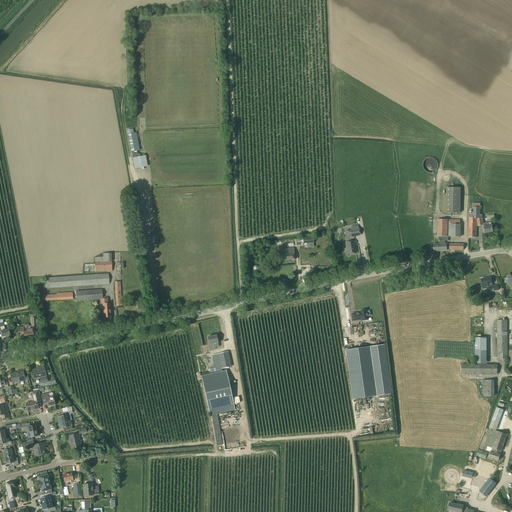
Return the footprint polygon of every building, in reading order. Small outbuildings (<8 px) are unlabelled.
[(128,134),(133,158),(132,158),(134,169),(148,166),(146,155),(140,156),(140,154),(138,154),(134,133),(133,129),(128,130),(128,134)] [(431,158),(430,158),(429,158),(428,158),(427,158),(427,159),(426,159),(425,160),(424,161),(424,162),(423,162),(423,163),(423,164),(423,165),(423,166),(423,167),(423,168),(424,169),(424,170),(425,170),(425,171),(426,171),(427,172),(428,173),(429,173),(430,173),(431,173),(432,173),(433,173),(434,172),(435,171),(436,171),(436,170),(437,170),(437,169),(438,168),(438,167),(438,166),(438,165),(438,164),(438,163),(438,162),(437,162),(437,161),(436,160),(435,159),(434,159),(434,158),(433,158),(432,158),(431,158)] [(448,187),(448,213),(462,213),(462,187),(448,187)] [(480,215),(480,210),(481,210),(481,206),(480,206),(480,204),(472,203),(472,214),(469,214),(468,237),(476,238),(477,226),(484,225),(485,233),(493,232),(492,226),(491,222),(483,224),(482,215),(480,215)] [(448,220),(437,220),(437,237),(439,237),(439,241),(440,241),(440,244),(434,245),(434,251),(447,251),(447,244),(445,244),(445,241),(448,241),(448,220)] [(460,220),(448,220),(448,237),(461,237),(461,224),(460,224),(460,220)] [(356,245),(355,241),(346,242),(348,254),(356,253),(355,246),(356,245)] [(295,259),(294,249),(279,250),(280,261),(295,259)] [(112,271),(111,253),(103,253),(103,257),(95,258),(95,272),(112,271)] [(109,284),(109,274),(49,278),(49,288),(109,284)] [(492,283),(491,277),(481,279),(483,289),(487,288),(488,292),(499,290),(498,285),(493,286),(492,283)] [(76,291),(77,301),(101,300),(103,299),(102,289),(76,291)] [(73,299),(73,293),(57,293),(57,294),(41,295),(41,301),(73,299)] [(103,299),(101,300),(101,304),(103,304),(104,318),(111,317),(110,303),(108,303),(108,299),(103,299)] [(170,305),(168,299),(159,301),(161,307),(170,305)] [(358,313),(351,314),(352,321),(361,320),(361,321),(368,320),(367,316),(370,316),(369,311),(366,311),(366,310),(360,311),(360,313),(358,313)] [(5,330),(3,319),(0,319),(0,332),(1,332),(2,337),(10,336),(9,329),(5,330)] [(507,320),(497,320),(498,359),(507,359),(507,320)] [(20,335),(24,334),(24,337),(34,336),(33,328),(24,329),(24,327),(19,327),(20,335)] [(218,343),(216,335),(208,337),(209,344),(208,345),(210,350),(215,349),(215,348),(219,347),(218,343)] [(487,364),(487,338),(475,338),(475,364),(487,364)] [(435,349),(475,351),(475,344),(436,342),(435,349)] [(386,344),(345,350),(352,400),(376,396),(392,394),(386,344)] [(475,352),(436,350),(435,357),(475,359),(475,352)] [(216,372),(222,371),(222,369),(232,367),(228,352),(212,355),(215,370),(216,372)] [(497,364),(461,364),(461,374),(479,374),(497,375),(497,364)] [(48,383),(47,377),(46,377),(44,367),(39,368),(39,369),(32,370),(34,378),(40,377),(40,379),(41,384),(48,383)] [(235,410),(226,370),(222,371),(216,372),(201,375),(210,416),(235,410)] [(28,375),(24,376),(23,372),(16,374),(16,373),(10,374),(12,383),(27,380),(27,381),(29,380),(28,375)] [(479,380),(480,396),(494,396),(494,380),(479,380)] [(39,392),(38,389),(33,390),(33,391),(31,392),(33,402),(26,403),(27,411),(39,409),(38,404),(41,403),(39,392)] [(50,397),(49,393),(41,395),(43,404),(47,404),(48,407),(55,405),(53,397),(50,397)] [(7,408),(3,409),(2,406),(0,406),(0,415),(1,415),(2,419),(9,418),(7,408)] [(57,417),(58,423),(70,420),(72,420),(70,411),(72,410),(71,407),(67,408),(68,411),(64,412),(65,415),(57,417)] [(503,412),(496,409),(489,429),(493,430),(486,450),(491,452),(489,458),(498,461),(501,452),(502,452),(507,434),(496,431),(503,412)] [(216,415),(210,417),(217,446),(222,445),(216,415)] [(70,420),(58,423),(60,429),(63,428),(68,427),(69,430),(73,429),(70,420)] [(27,433),(37,431),(35,425),(30,426),(29,423),(21,425),(22,428),(26,427),(27,433)] [(38,436),(37,431),(27,433),(28,438),(24,439),(25,442),(33,440),(32,437),(38,436)] [(81,447),(78,434),(73,435),(69,436),(71,445),(71,444),(73,449),(81,447)] [(2,447),(6,446),(14,445),(20,443),(19,441),(15,441),(9,442),(8,436),(0,437),(0,444),(1,444),(2,447)] [(45,447),(44,443),(34,445),(37,457),(46,454),(44,447),(45,447)] [(16,451),(14,445),(6,446),(7,450),(3,451),(5,457),(13,456),(12,452),(16,451)] [(476,456),(485,460),(488,453),(478,450),(476,456)] [(13,456),(5,457),(6,464),(10,463),(10,467),(19,465),(17,458),(13,459),(13,456)] [(38,481),(39,485),(48,483),(47,478),(48,478),(47,472),(38,474),(39,477),(38,477),(39,480),(38,481)] [(73,477),(72,473),(63,475),(64,482),(71,480),(72,484),(80,482),(79,476),(76,476),(73,477)] [(479,491),(486,496),(496,483),(489,478),(479,491)] [(18,497),(14,481),(4,484),(8,499),(18,497)] [(48,483),(39,485),(40,488),(41,488),(42,492),(43,491),(43,495),(45,494),(52,493),(50,487),(49,487),(48,483)] [(93,486),(92,484),(83,485),(84,496),(99,494),(98,486),(93,486)] [(41,505),(51,502),(50,497),(52,496),(52,493),(45,494),(45,497),(40,499),(40,500),(40,501),(41,505)] [(102,511),(102,508),(94,508),(94,511),(93,511),(92,511),(92,510),(91,510),(90,500),(84,500),(84,511),(102,511)] [(52,508),(51,502),(41,505),(42,508),(42,509),(43,510),(48,509),(49,511),(56,510),(55,507),(52,508)] [(476,511),(474,511),(475,509),(468,508),(468,509),(463,507),(463,506),(457,504),(457,505),(450,503),(449,504),(448,506),(449,506),(448,510),(456,511),(455,511),(476,511)]
